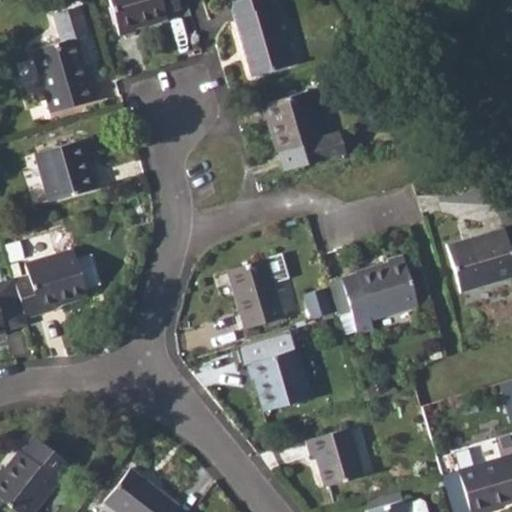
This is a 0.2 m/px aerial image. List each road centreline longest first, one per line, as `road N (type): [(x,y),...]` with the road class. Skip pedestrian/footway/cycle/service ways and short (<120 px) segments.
road 1 (residential): [(385,203),(322,218),(309,198),(177,225)]
road 2 (track): [(511,161),(381,0)]
road 3 (residential): [(139,378),(279,511)]
road 4 (residential): [(139,378),(177,225)]
road 5 (residential): [(0,394),(32,383),(139,378)]
